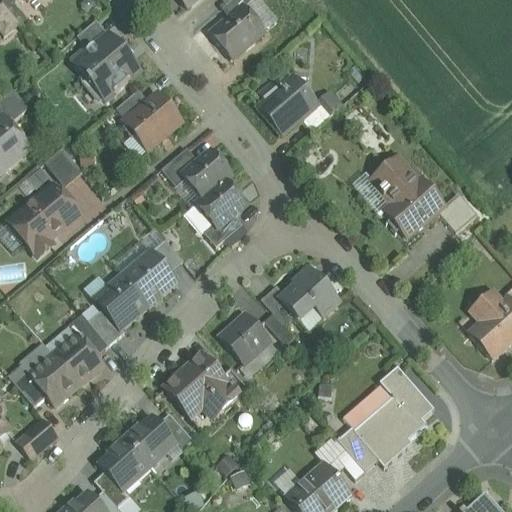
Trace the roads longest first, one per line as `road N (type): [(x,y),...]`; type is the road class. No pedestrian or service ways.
road 1 (residential): [(0,507),(29,498),(199,304),(303,210)]
road 2 (residential): [(497,432),(303,210)]
road 3 (residential): [(303,210),(131,0)]
